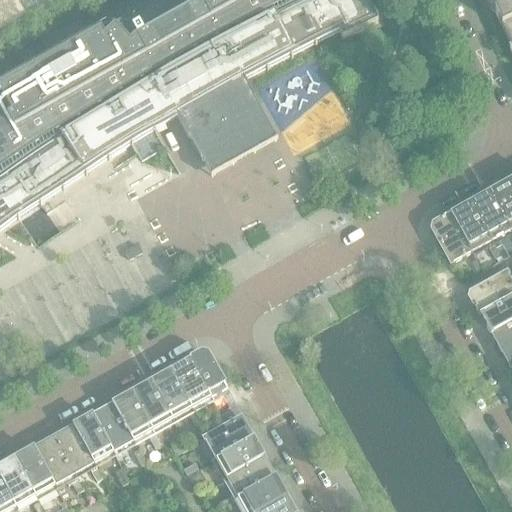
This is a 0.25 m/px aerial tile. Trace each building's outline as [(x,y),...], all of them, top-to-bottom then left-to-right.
[(0,232),(17,221),(18,223),(19,222),(18,220),(25,216),(39,206),(40,208),(42,207),(40,205),(62,191),(63,193),(64,192),(63,190),(72,184),(84,176),(86,178),(87,177),(86,175),(107,161),(108,163),(110,162),(109,161),(130,147),(131,149),(132,148),(133,148),(132,146),(153,133),(155,135),(156,134),(155,132),(176,119),(182,129),(188,140),(189,139),(202,162),(212,180),(276,143),(267,126),(254,103),(255,102),(243,82),(266,70),(267,72),(268,71),(267,69),(290,58),(291,60),(292,59),(291,57),(314,46),(315,47),(316,47),(316,45),(338,34),(342,42),(367,30),(377,25),(371,11),(370,9),(368,6),(368,5),(365,0),(194,0),(200,8),(143,40),(139,33),(132,36),(130,34),(122,31),(119,31),(117,32),(114,35),(112,33),(113,33),(112,32),(0,94),(0,93),(0,232)] [(511,0),(487,0),(511,52),(511,0)] [(511,232),(511,189),(510,186),(502,191),(498,191),(494,193),(492,197),(491,197),(511,233),(511,232)] [(511,233),(491,197),(482,202),(478,202),(474,204),(472,207),(471,208),(491,244),(511,233)] [(491,244),(471,208),(463,213),(459,213),(451,217),(471,255),(491,244)] [(471,255),(451,217),(433,227),(431,233),(451,267),(471,255)] [(508,259),(501,247),(496,250),(503,262),(508,259)] [(500,259),(494,248),(489,251),(495,262),(500,259)] [(480,269),(476,262),(471,264),(476,272),(480,269)] [(481,317),(511,300),(511,287),(506,277),(470,297),(469,300),(480,318),(481,317)] [(492,336),(511,325),(511,300),(481,317),(486,325),(485,329),(488,333),(491,335),(492,336)] [(511,350),(511,325),(492,336),(497,344),(496,348),(499,353),(502,355),(503,356),(511,350)] [(511,350),(503,356),(507,364),(507,368),(510,372),(511,373),(511,350)] [(226,393),(207,359),(201,357),(189,364),(190,366),(211,401),(221,396),(231,415),(236,412),(226,393)] [(211,401),(190,366),(183,370),(179,370),(175,372),(173,376),(171,376),(191,412),(211,401)] [(191,412),(171,376),(163,381),(160,381),(155,383),(153,387),(172,423),(191,412)] [(172,423),(153,387),(144,392),(140,392),(135,394),(133,398),(153,434),(172,423)] [(153,434),(133,398),(124,403),(120,403),(116,405),(114,408),(134,444),(153,434)] [(134,444),(114,408),(105,414),(101,413),(96,416),(94,419),(93,420),(114,456),(134,444)] [(251,442),(247,434),(247,430),(244,426),(241,424),(240,423),(242,422),(236,412),(231,415),(222,420),(228,430),(205,442),(216,461),(251,442)] [(200,427),(194,416),(189,419),(196,430),(200,427)] [(114,456),(93,420),(85,425),(81,424),(77,427),(75,430),(74,431),(94,467),(114,456)] [(94,467),(74,431),(66,435),(62,435),(57,438),(55,441),(54,442),(74,478),(94,467)] [(162,450),(155,437),(149,441),(156,453),(162,450)] [(74,478),(54,442),(46,446),(42,446),(38,449),(36,452),(34,453),(55,489),(74,478)] [(227,481),(262,461),(258,454),(258,450),(255,445),(252,443),(251,442),(216,461),(227,481)] [(183,454),(178,445),(171,449),(176,458),(183,454)] [(146,466),(138,452),(133,455),(142,469),(146,466)] [(55,489),(34,453),(27,457),(23,457),(18,460),(16,463),(15,464),(35,500),(55,489)] [(238,501),(273,481),(269,473),(269,469),(266,465),(263,463),(262,461),(227,481),(238,501)] [(35,500),(15,464),(7,468),(3,468),(0,469),(0,482),(16,510),(35,500)] [(187,478),(198,471),(195,466),(184,472),(187,478)] [(103,481),(97,471),(91,474),(97,484),(103,481)] [(129,485),(121,471),(115,474),(122,488),(129,485)] [(204,483),(198,473),(187,479),(193,489),(204,483)] [(266,511),(285,502),(280,493),(280,489),(277,484),(274,482),(273,481),(238,501),(244,511),(266,511)] [(0,511),(13,511),(16,510),(0,482),(0,511)] [(83,493),(77,482),(72,485),(77,496),(83,493)] [(222,510),(233,504),(231,499),(220,505),(222,510)] [(290,511),(291,508),(288,504),(285,502),(266,511),(290,511)]
